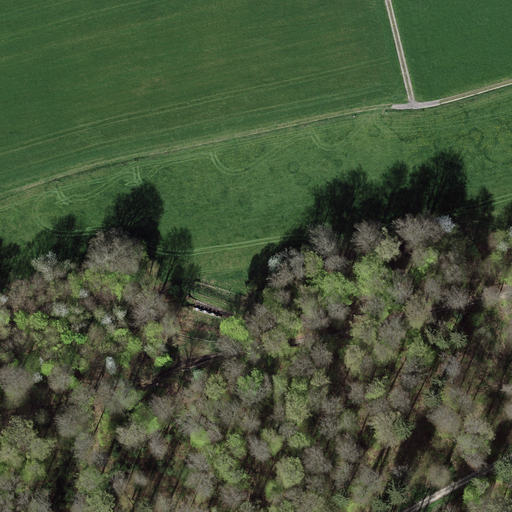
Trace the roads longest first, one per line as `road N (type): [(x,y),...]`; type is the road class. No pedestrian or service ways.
road 1 (track): [(0,411),(511,294)]
road 2 (track): [(410,105),(208,138),(0,188)]
road 3 (track): [(386,0),(410,105),(511,81)]
